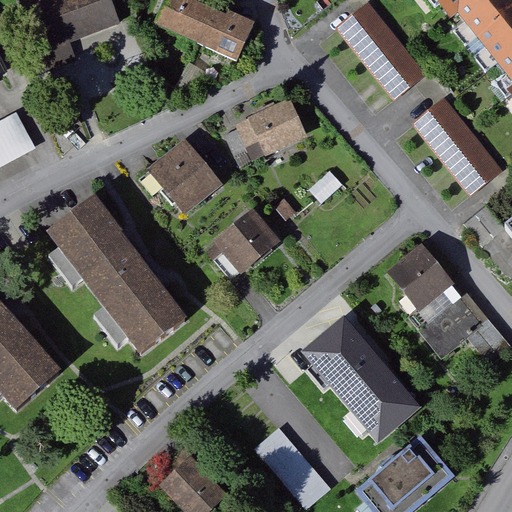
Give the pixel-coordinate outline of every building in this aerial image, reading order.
[(123,26),(112,0),(30,0),(40,21),(62,12),(76,46),(123,26)] [(251,24),(198,0),(166,0),(155,24),(234,61),(251,24)] [(511,0),(437,0),(454,20),(461,15),(511,74),(511,0)] [(430,73),(375,5),(342,31),(397,99),(430,73)] [(210,75),(191,65),(177,89),(196,100),(210,75)] [(507,165),(452,97),(419,124),(474,192),(507,165)] [(306,135),(286,101),(247,124),(267,158),(306,135)] [(0,170),(36,152),(17,116),(0,124),(0,170)] [(224,188),(186,142),(149,173),(186,219),(224,188)] [(322,201),(342,185),(334,174),(314,190),(322,201)] [(162,288),(95,201),(47,237),(59,253),(47,262),(56,274),(61,279),(67,288),(71,294),(85,283),(107,312),(96,320),(119,351),(129,343),(140,357),(187,321),(162,288)] [(281,241),(253,212),(217,247),(244,275),(281,241)] [(457,287),(424,247),(388,276),(421,316),(457,287)] [(31,337),(0,302),(0,403),(3,401),(18,417),(65,375),(31,337)] [(425,402),(349,319),(305,359),(381,442),(425,402)] [(310,511),(335,492),(282,429),(258,449),(310,511)] [(411,511),(452,479),(422,443),(363,491),(380,511),(411,511)] [(229,511),(239,501),(191,459),(162,492),(184,511),(229,511)]
